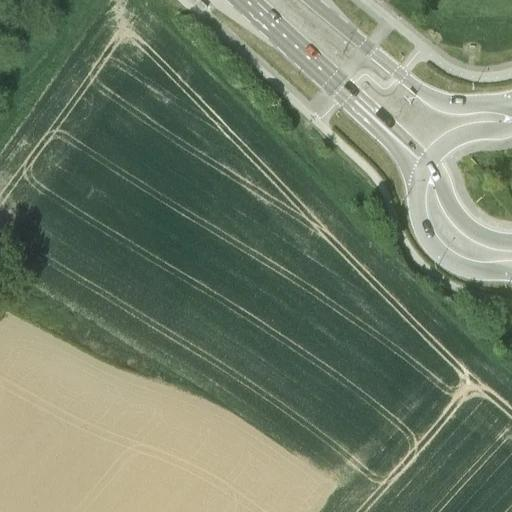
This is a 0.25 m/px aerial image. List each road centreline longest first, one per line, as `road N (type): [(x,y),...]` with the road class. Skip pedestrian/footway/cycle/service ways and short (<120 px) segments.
road 1 (primary): [(503,106),(437,101),(308,0)]
road 2 (primary): [(417,189),(420,225),(436,251),(471,270),(511,272)]
road 3 (primary): [(243,0),(349,97)]
road 4 (primary): [(428,163),(463,224),(511,242)]
